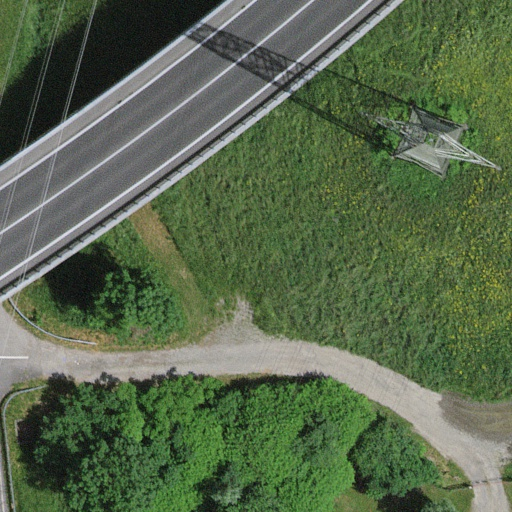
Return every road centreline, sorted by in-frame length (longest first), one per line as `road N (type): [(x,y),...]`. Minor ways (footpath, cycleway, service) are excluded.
road 1 (track): [(0,355),(115,368),(329,359),(382,381),(471,448),(511,432)]
road 2 (secondary): [(0,233),(313,0)]
